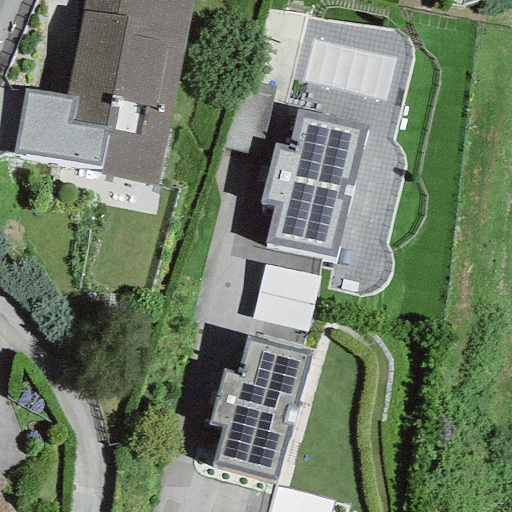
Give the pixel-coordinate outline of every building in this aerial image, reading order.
[(191,0),(81,0),(62,90),(72,91),(69,112),(107,118),(101,162),(98,168),(157,183),(191,0)] [(72,91),(62,90),(23,85),(14,150),(101,162),(107,118),(69,112),(72,91)] [(357,124),(300,112),(293,149),(273,145),(262,196),(276,199),(269,235),(331,248),(357,124)] [(262,265),(251,316),(305,328),(316,277),(262,265)] [(240,371),(223,367),(207,419),(223,422),(213,460),(275,474),(311,350),(250,336),(240,371)] [(0,511),(16,511),(0,491),(0,482),(6,478),(0,471),(0,511)]
